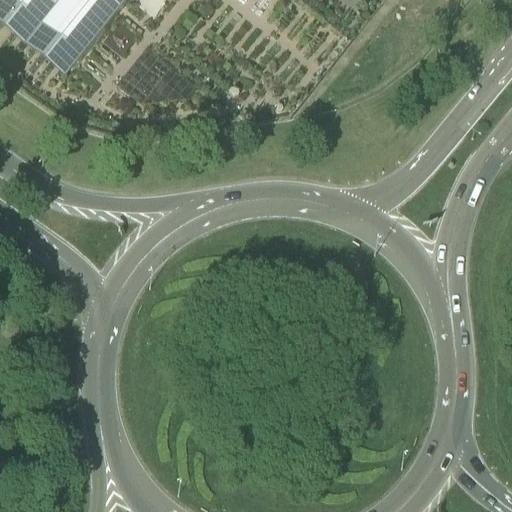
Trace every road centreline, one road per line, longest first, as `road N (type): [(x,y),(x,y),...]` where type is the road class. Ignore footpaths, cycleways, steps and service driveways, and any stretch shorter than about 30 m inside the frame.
road 1 (secondary): [(511,60),(420,171),(389,195),(344,212)]
road 2 (secondary): [(215,210),(82,208),(0,162)]
road 3 (secondary): [(449,319),(447,263),(458,213),(511,133)]
road 4 (secondary): [(215,210),(146,256),(104,324)]
road 5 (secondary): [(0,216),(69,266),(104,324)]
road 6 (secondary): [(449,319),(415,265),(344,212)]
road 7 (secondary): [(344,212),(277,200),(215,210)]
road 8 (secondary): [(445,441),(456,371),(449,319)]
road 9 (secondary): [(104,324),(96,382),(101,445)]
